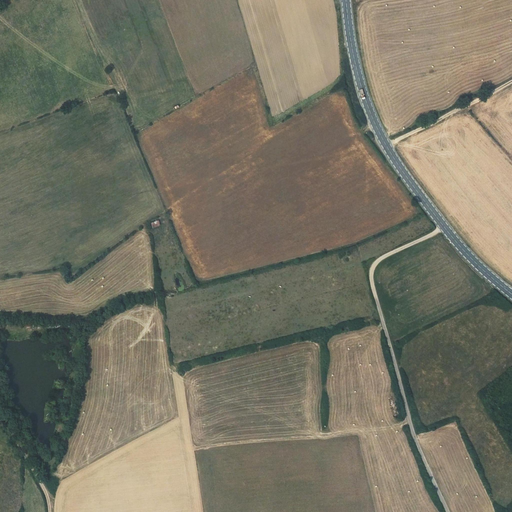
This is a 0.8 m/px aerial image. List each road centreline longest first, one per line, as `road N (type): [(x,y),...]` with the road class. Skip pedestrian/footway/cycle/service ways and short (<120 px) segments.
road 1 (tertiary): [(346,0),(358,77),(386,148),(445,228),(511,294)]
road 2 (track): [(445,228),(375,261),(369,276),(408,422),(446,511)]
